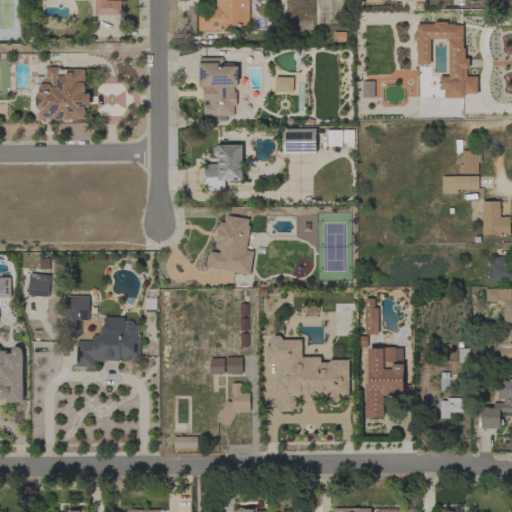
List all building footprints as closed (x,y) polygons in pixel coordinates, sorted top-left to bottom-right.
[(121,0),(121,15),(95,15),(95,0),(121,0)] [(249,0),(249,25),(221,26),(221,31),(199,31),(198,14),(210,13),(210,6),(216,6),(216,0),(249,0)] [(462,24),(414,24),(415,65),(429,65),(429,39),(447,39),(448,77),(438,77),(438,91),(443,91),(443,98),(464,97),(464,94),(476,94),(476,77),(467,77),(467,58),(463,58),(462,24)] [(222,58),(222,64),(233,64),(233,66),(238,66),(238,83),(236,83),(236,87),(234,87),(234,91),(236,91),(236,106),(234,106),(234,116),(203,116),(203,104),(209,104),(209,88),(199,88),(199,64),(199,58),(222,58)] [(60,67),(60,70),(84,69),(84,85),(85,87),(85,91),(84,94),(90,93),(90,107),(85,107),(85,110),(85,113),(84,116),(84,118),(81,118),(79,119),(74,119),(73,120),(65,120),(64,119),(40,119),(30,110),(30,91),(36,84),(43,84),(43,81),(45,78),(47,78),(47,68),(60,67)] [(292,93),(292,77),(274,77),(274,92),(292,93)] [(283,129),(316,128),(316,153),(283,154),(283,129)] [(341,146),(327,146),(327,130),(341,130),(341,146)] [(462,174),(462,172),(460,172),(460,165),(462,165),(462,152),(456,152),(456,140),(462,140),(462,151),(475,150),(477,152),(481,152),(481,162),(478,162),(478,173),(470,174),(462,174)] [(243,180),(225,180),(225,190),(205,191),(204,164),(217,164),(217,157),(213,157),(213,148),(216,145),(219,145),(242,145),(243,180)] [(470,176),(478,176),(478,188),(469,188),(469,189),(456,190),(457,193),(441,193),(441,176),(454,176),(454,175),(470,175),(470,176)] [(483,235),(482,219),(481,219),(481,212),(482,212),(482,201),(499,201),(500,217),(510,217),(510,234),(483,235)] [(246,250),(253,251),(250,274),(207,267),(208,264),(207,264),(208,255),(209,255),(210,251),(220,253),(220,249),(218,249),(216,246),(217,241),(216,241),(218,230),(219,225),(222,222),(225,222),(226,215),(249,219),(248,224),(250,227),(246,250)] [(511,281),(488,281),(488,272),(491,272),(491,263),(494,263),(494,256),(508,257),(508,263),(511,263),(511,281)] [(35,296),(35,299),(27,298),(30,273),(51,275),(48,297),(35,296)] [(0,297),(10,298),(9,278),(0,278),(0,297)] [(486,301),(485,289),(499,288),(510,288),(510,298),(511,298),(511,322),(503,322),(503,301),(486,301)] [(65,295),(89,296),(89,320),(80,320),(80,336),(64,335),(65,295)] [(145,298),(157,298),(156,309),(145,309),(145,298)] [(376,335),(375,298),(363,299),(364,335),(376,335)] [(103,316),(124,317),(124,323),(126,321),(131,321),(133,324),(133,325),(138,326),(138,335),(140,335),(139,358),(132,358),(132,360),(125,360),(125,358),(119,358),(119,361),(94,360),(94,367),(76,366),(77,341),(93,342),(93,335),(98,335),(100,334),(100,328),(102,326),(103,326),(103,316)] [(511,358),(499,358),(499,348),(497,348),(497,330),(511,329),(511,358)] [(339,399),(336,402),(330,402),(327,399),(327,396),(313,397),(313,401),(301,402),(301,397),(295,397),(295,408),(292,408),(292,411),(279,411),(279,409),(277,409),(276,379),(279,379),(278,361),(265,361),(265,346),(269,346),(269,340),(271,340),(271,338),(274,335),(278,335),(281,338),(281,340),(301,339),(301,357),(319,357),(319,362),(328,362),(328,360),(347,359),(348,396),(339,397),(339,399)] [(0,351),(6,351),(6,353),(12,353),(11,350),(14,347),(19,347),(22,349),(22,353),(23,353),(23,401),(17,401),(17,402),(7,403),(7,398),(5,399),(2,399),(0,399),(0,351)] [(403,369),(402,369),(403,393),(392,393),(392,394),(389,396),(386,396),(383,395),(384,417),(365,417),(365,383),(368,383),(367,348),(380,348),(380,347),(394,347),(394,364),(403,364),(403,369)] [(469,363),(459,363),(458,348),(469,348),(469,363)] [(242,357),(242,373),(226,374),(226,357),(242,357)] [(224,374),(210,374),(210,358),(224,358),(224,374)] [(449,379),(449,391),(440,391),(440,379),(441,379),(441,372),(449,372),(449,379)] [(481,428),(481,407),(487,407),(487,408),(494,408),(494,403),(503,403),(503,399),(498,399),(498,379),(511,379),(511,413),(501,413),(501,420),(502,420),(502,424),(500,424),(500,428),(481,428)] [(229,428),(215,420),(217,417),(215,416),(219,408),(221,410),(226,400),(231,403),(231,383),(241,383),(241,393),(250,393),(250,412),(237,412),(229,428)] [(440,401),(447,401),(447,398),(462,398),(462,412),(450,412),(450,418),(440,418),(440,401)] [(197,448),(174,448),(174,437),(197,437),(197,448)]
